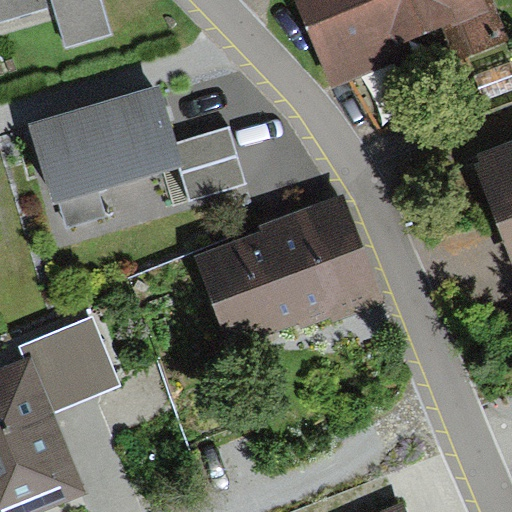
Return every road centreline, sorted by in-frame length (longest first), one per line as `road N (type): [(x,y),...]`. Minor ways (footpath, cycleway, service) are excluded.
road 1 (residential): [(214,0),(335,129),(378,202),(503,511)]
road 2 (unknown): [(461,413),(227,511)]
